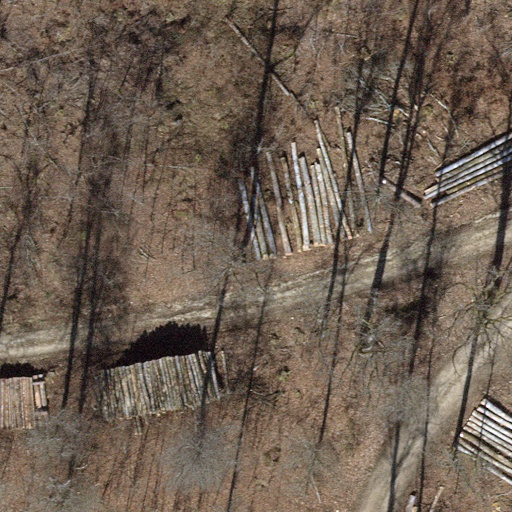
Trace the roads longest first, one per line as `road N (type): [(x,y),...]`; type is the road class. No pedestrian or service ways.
road 1 (track): [(511,212),(375,268),(0,333)]
road 2 (track): [(511,310),(395,452),(380,511)]
